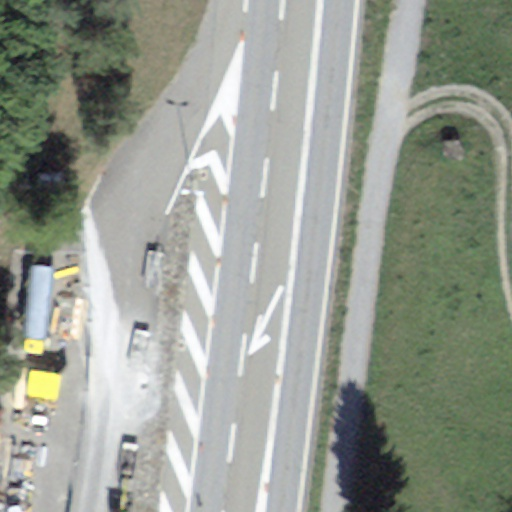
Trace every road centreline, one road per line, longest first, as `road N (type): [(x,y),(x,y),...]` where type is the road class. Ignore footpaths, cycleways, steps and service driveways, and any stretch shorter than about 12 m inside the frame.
road 1 (unclassified): [(329,511),(399,0)]
road 2 (primary): [(239,511),(292,0)]
road 3 (track): [(382,130),(425,103),(468,105),(495,149),(511,267)]
